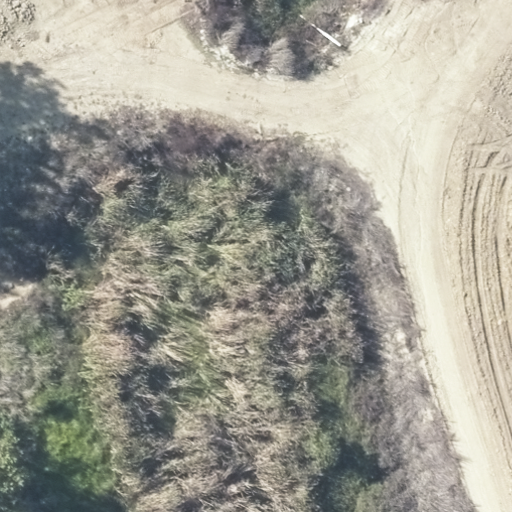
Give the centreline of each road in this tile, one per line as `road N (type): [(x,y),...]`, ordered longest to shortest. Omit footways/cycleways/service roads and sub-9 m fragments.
road 1 (track): [(463,0),(431,69),(418,261),(511,492)]
road 2 (track): [(424,168),(197,95),(125,21),(130,0)]
